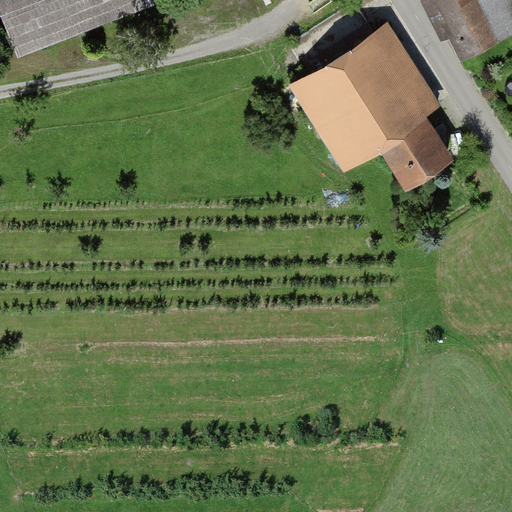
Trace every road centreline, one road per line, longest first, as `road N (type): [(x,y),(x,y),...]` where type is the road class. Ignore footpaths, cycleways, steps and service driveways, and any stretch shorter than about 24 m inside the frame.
road 1 (track): [(0,92),(269,37),(328,0)]
road 2 (tertiary): [(408,0),(511,166)]
